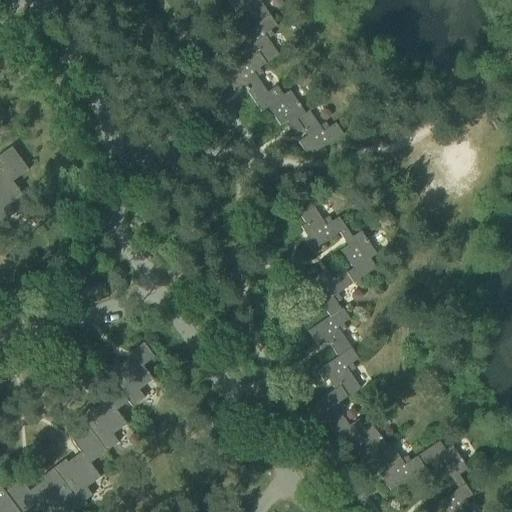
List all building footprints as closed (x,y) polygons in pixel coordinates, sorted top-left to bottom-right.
[(245,9),(255,24),(269,15),(258,0),(226,0),(236,14),(245,9)] [(242,50),(246,47),(249,45),(264,67),(278,57),(264,36),(277,27),(269,15),(255,24),(234,39),(242,50)] [(243,86),(254,102),(267,94),(253,74),(264,67),(249,45),(246,47),(252,57),(224,76),(234,92),(243,86)] [(296,135),(302,130),(295,121),(304,114),(289,92),(282,97),(276,87),(267,94),(254,102),(261,113),(267,108),(279,126),(287,121),(296,135)] [(295,121),(302,130),(306,137),(297,142),(308,158),(342,135),(334,124),(322,133),(308,112),(304,114),(295,121)] [(0,229),(4,226),(2,224),(15,214),(9,206),(23,196),(13,182),(28,170),(11,147),(0,156),(0,166),(3,171),(0,173),(0,229)] [(311,252),(339,233),(345,230),(337,219),(325,227),(311,205),(298,214),(305,225),(300,228),(307,238),(303,241),(311,252)] [(344,270),(337,275),(347,289),(376,270),(370,261),(376,257),(360,232),(351,239),(345,230),(339,233),(347,246),(340,251),(352,269),(346,273),(344,270)] [(306,283),(329,317),(339,310),(332,299),(347,289),(337,275),(328,281),(322,273),(306,283)] [(327,341),(337,357),(351,348),(338,329),(347,322),(339,310),(329,317),(307,332),(318,347),(327,341)] [(115,385),(117,388),(128,402),(132,408),(144,398),(138,391),(152,380),(142,367),(154,358),(143,343),(131,352),(135,358),(121,368),(117,362),(105,372),(115,385)] [(328,380),(334,390),(342,402),(360,390),(345,369),(359,360),(351,348),(337,357),(316,371),(324,383),(328,380)] [(79,416),(86,426),(103,449),(106,452),(118,443),(112,435),(126,425),(116,411),(128,402),(117,388),(105,397),(109,403),(95,413),(91,407),(79,416)] [(324,419),(335,435),(348,427),(335,407),(342,402),(334,390),(305,409),(316,425),(324,419)] [(377,468),(383,464),(377,453),(385,448),(370,425),(364,430),(358,421),(348,427),(335,435),(342,446),(349,441),(361,459),(368,454),(377,468)] [(63,457),(50,466),(79,505),(84,501),(82,499),(89,493),(84,485),(97,475),(87,461),(103,449),(86,426),(70,439),(80,452),(67,462),(63,457)] [(449,476),(457,489),(465,484),(459,475),(466,471),(451,447),(444,451),(438,443),(415,458),(422,469),(430,464),(442,481),(449,476)] [(390,491),(422,469),(415,458),(403,466),(389,445),(385,448),(377,453),(383,464),(388,470),(379,476),(390,491)] [(18,477),(2,489),(19,511),(35,500),(43,511),(47,511),(59,504),(65,511),(72,506),(74,508),(79,505),(50,466),(38,475),(42,481),(29,491),(18,477)] [(465,484),(457,489),(430,508),(432,511),(464,511),(460,505),(473,496),(465,484)] [(0,511),(18,511),(19,511),(2,489),(0,486),(0,511)]
